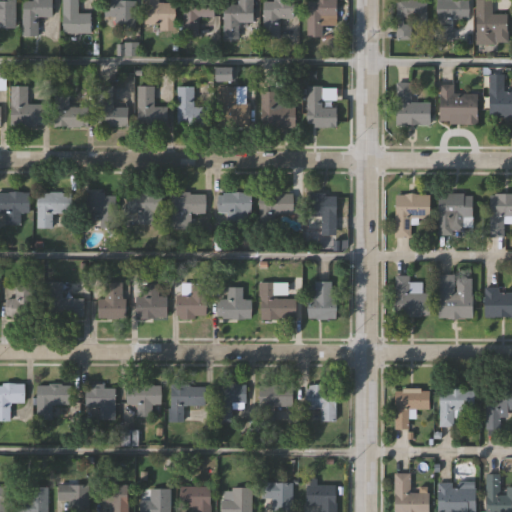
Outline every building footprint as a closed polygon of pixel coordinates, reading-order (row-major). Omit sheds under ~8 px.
[(14,0),(14,28),(0,28),(0,0),(14,0)] [(52,0),(52,17),(38,17),(38,35),(23,35),(23,0),(52,0)] [(90,33),(62,33),(62,0),(77,0),(77,14),(90,14),(90,33)] [(135,0),(135,28),(115,28),(115,16),(104,16),(104,0),(135,0)] [(145,26),(145,0),(174,0),(174,26),(145,26)] [(183,0),(214,0),(214,17),(200,16),(200,36),(183,36),(183,0)] [(239,39),(223,39),(223,4),(237,4),(237,0),(253,0),(253,22),(239,22),(239,39)] [(263,37),(263,0),(293,0),(293,17),(278,17),(278,37),(263,37)] [(306,35),(306,0),(339,0),(339,35),(306,35)] [(395,40),(395,0),(426,0),(426,26),(411,26),(411,40),(395,40)] [(437,0),(469,0),(469,22),(437,22),(437,0)] [(474,0),(491,0),(492,14),(506,14),(507,43),(475,44),(474,0)] [(394,125),(394,83),(410,83),(410,102),(430,102),(430,125),(394,125)] [(439,85),(453,85),(453,94),(477,94),(477,124),(439,124),(439,85)] [(43,105),(43,127),(10,127),(10,86),(27,86),(27,105),(43,105)] [(137,127),(137,86),(153,86),(153,107),(168,107),(168,127),(137,127)] [(193,86),(193,107),(209,107),(209,126),(177,126),(177,87),(193,86)] [(336,108),(336,127),(306,127),(306,86),(322,86),(322,108),(336,108)] [(113,87),(113,107),(127,107),(127,127),(98,127),(98,87),(113,87)] [(250,126),(224,126),(224,87),(246,87),(246,103),(250,103),(250,126)] [(488,89),(511,89),(511,122),(488,122),(488,89)] [(295,107),(295,128),(259,128),(259,92),(285,92),(285,107),(295,107)] [(88,127),(54,126),(54,94),(69,94),(69,106),(88,107),(88,127)] [(0,192),(29,192),(29,214),(20,214),(20,225),(5,225),(5,214),(0,214),(0,192)] [(116,228),(100,228),(100,216),(86,216),(86,192),(116,193),(116,228)] [(127,213),(127,192),(161,192),(161,214),(154,214),(155,224),(136,224),(136,213),(127,213)] [(36,193),(70,193),(70,214),(52,214),(52,228),(36,228),(36,193)] [(205,193),(205,213),(191,213),(190,229),(171,229),(171,193),(205,193)] [(242,213),(242,224),(232,224),(232,213),(217,213),(217,193),(251,193),(251,213),(242,213)] [(336,229),(307,229),(307,193),(336,193),(336,229)] [(259,194),(293,194),(293,215),(259,215),(259,194)] [(472,194),(472,234),(437,234),(437,194),(472,194)] [(511,224),(503,224),(503,238),(489,238),(488,195),(511,194),(511,224)] [(394,238),(394,195),(429,195),(429,219),(410,219),(410,238),(394,238)] [(394,318),(394,276),(408,276),(408,283),(421,283),(421,294),(430,294),(430,318),(394,318)] [(438,319),(438,276),(472,276),(472,319),(438,319)] [(62,282),(62,298),(83,298),(84,317),(48,318),(47,282),(62,282)] [(97,318),(97,299),(104,299),(104,282),(124,282),(124,318),(97,318)] [(308,299),(314,299),(314,282),(332,282),(332,319),(308,319),(308,299)] [(206,318),(176,318),(176,295),(190,295),(190,283),(206,283),(206,318)] [(259,320),(259,283),(274,283),(274,299),(295,299),(295,320),(259,320)] [(167,297),(167,318),(135,318),(135,297),(143,297),(143,285),(158,285),(158,297),(167,297)] [(5,299),(14,299),(14,287),(35,287),(35,317),(5,317),(5,299)] [(251,319),(217,319),(217,300),(227,300),(227,287),(242,287),(242,299),(251,299),(251,319)] [(499,288),(499,292),(511,292),(511,318),(484,318),(484,288),(499,288)] [(0,384),(24,384),(24,403),(10,403),(10,422),(0,422),(0,384)] [(51,420),(36,420),(36,385),(70,385),(70,406),(51,406),(51,420)] [(161,405),(151,405),(151,416),(126,416),(126,385),(161,385),(161,405)] [(245,385),(245,409),(231,409),(231,420),(217,420),(217,385),(245,385)] [(259,385),(293,385),(293,407),(259,407),(259,385)] [(171,386),(205,386),(205,406),(182,406),(182,417),(171,417),(171,386)] [(336,421),(320,421),(320,409),(306,409),(306,386),(336,386),(336,421)] [(114,387),(114,417),(84,417),(84,387),(114,387)] [(394,389),(429,389),(429,409),(409,409),(409,430),(394,430),(394,389)] [(439,427),(439,389),(474,389),(474,410),(456,410),(456,427),(439,427)] [(511,410),(506,410),(506,418),(499,418),(499,435),(485,434),(486,390),(511,390),(511,410)] [(393,511),(393,474),(409,474),(409,493),(428,493),(428,511),(393,511)] [(292,483),(292,511),(272,511),(272,499),(261,499),(261,483),(292,483)] [(437,511),(437,483),(475,483),(475,511),(437,511)] [(127,485),(127,511),(112,511),(112,506),(98,506),(98,485),(127,485)] [(335,511),(319,511),(319,506),(307,506),(307,485),(336,485),(335,511)] [(59,511),(59,487),(88,487),(88,511),(59,511)] [(180,487),(211,487),(211,511),(195,511),(195,507),(180,507),(180,487)] [(511,487),(511,511),(485,511),(485,487),(511,487)] [(17,511),(17,488),(50,488),(50,511),(17,511)] [(254,488),(254,511),(233,511),(233,488),(254,488)] [(139,511),(139,496),(148,496),(148,489),(170,489),(170,511),(139,511)]
